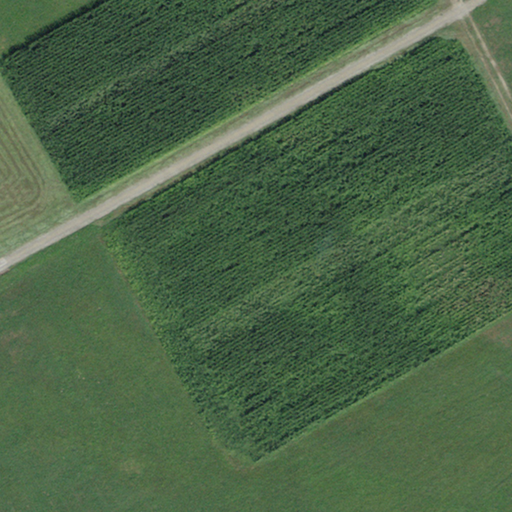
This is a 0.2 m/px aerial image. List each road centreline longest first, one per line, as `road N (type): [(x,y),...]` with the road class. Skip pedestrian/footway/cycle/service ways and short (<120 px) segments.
road 1 (track): [(461,11),(0,268)]
road 2 (track): [(456,0),(511,109)]
